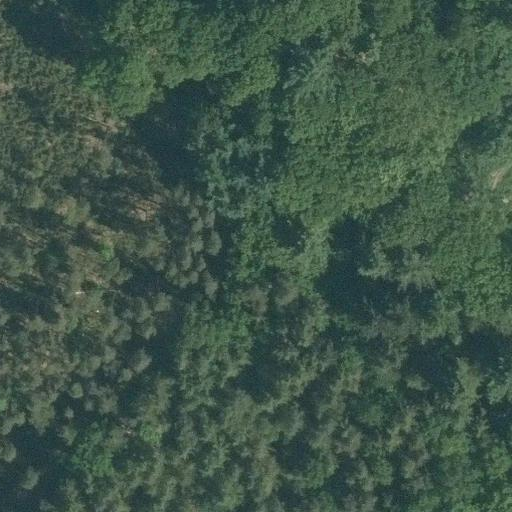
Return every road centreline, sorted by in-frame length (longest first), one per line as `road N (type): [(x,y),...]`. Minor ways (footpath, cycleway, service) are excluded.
road 1 (track): [(511,140),(464,200),(325,106)]
road 2 (track): [(325,106),(226,81),(136,79)]
